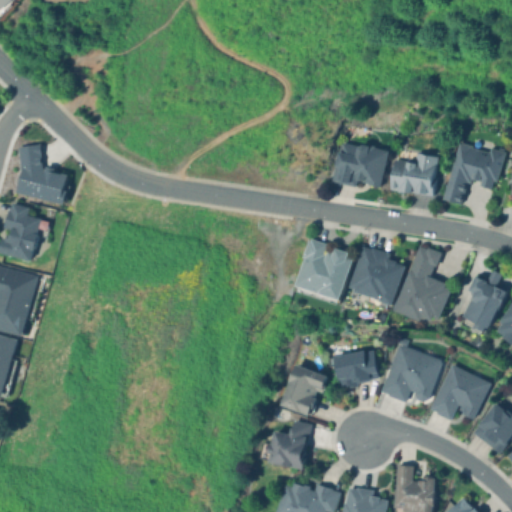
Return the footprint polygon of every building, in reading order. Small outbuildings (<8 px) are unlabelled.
[(468,145),(485,151),(487,146),(501,150),(492,179),(489,178),(487,187),(476,183),(477,179),(468,176),(466,181),(463,180),(456,202),(438,196),(455,140),(468,144),(468,145)] [(338,141),(353,145),(358,142),(366,144),(367,143),(372,144),(373,146),(386,149),(377,186),(366,183),(367,181),(355,178),(353,186),(329,180),(332,164),(331,164),(334,149),(336,150),(338,141)] [(17,145),(21,172),(16,192),(64,203),(66,194),(65,185),(68,173),(43,166),(40,143),(17,145)] [(436,156),(432,177),(434,177),(431,194),(403,189),(402,191),(388,188),(394,157),(406,160),(407,157),(414,158),(415,151),(436,156)] [(0,252),(32,260),(39,226),(46,227),(48,219),(27,215),(29,206),(10,202),(4,226),(10,228),(8,238),(0,237),(0,238),(0,252)] [(310,237),(327,243),(323,253),(325,254),(327,248),(332,250),(333,245),(347,250),(345,253),(351,255),(334,303),(294,288),(295,284),(293,283),(308,239),(309,240),(310,237)] [(361,245),(370,248),(370,245),(390,252),(388,257),(396,259),(395,261),(403,263),(389,302),(387,301),(385,307),(368,301),(370,295),(351,288),(352,287),(346,285),(361,245)] [(418,246),(425,249),(427,246),(440,252),(434,266),(433,265),(429,275),(445,283),(444,285),(449,287),(435,317),(430,315),(428,318),(418,314),(416,319),(390,307),(418,246)] [(37,274),(0,265),(0,329),(23,335),(37,274)] [(497,271),(492,283),(501,287),(500,289),(501,290),(493,306),(490,305),(481,323),(480,323),(476,331),(457,322),(461,314),(457,312),(465,296),(464,295),(465,292),(464,289),(464,287),(461,286),(468,272),(482,278),(488,267),(497,271)] [(511,297),(511,345),(499,335),(500,334),(493,328),(498,322),(495,319),(511,297)] [(16,338),(0,334),(0,394),(3,395),(16,338)] [(438,361),(424,396),(419,399),(414,397),(411,392),(411,390),(406,388),(402,400),(384,393),(385,392),(377,389),(394,342),(392,341),(395,335),(404,338),(401,345),(437,358),(438,361)] [(359,347),(359,350),(368,348),(374,378),(353,382),(353,384),(344,386),(344,384),(335,385),(329,353),(359,347)] [(324,385),(321,392),(315,389),(313,396),(314,397),(311,406),(309,406),(306,414),(278,402),(286,380),(285,380),(292,362),(324,375),(321,384),(324,385)] [(487,381),(469,417),(459,412),(460,410),(456,407),(457,404),(455,403),(447,419),(433,411),(433,410),(427,407),(448,363),(487,381)] [(506,444),(498,453),(471,433),(478,425),(476,424),(494,400),(508,410),(507,411),(511,415),(511,430),(503,442),(506,444)] [(308,422),(301,452),(303,452),(301,459),(299,459),(297,467),(262,459),(262,458),(254,456),(256,447),(259,448),(260,441),(265,442),(268,428),(284,432),(285,425),(287,425),(288,418),(308,422)] [(410,479),(416,480),(416,479),(420,479),(420,476),(423,476),(423,475),(428,475),(428,476),(432,477),(431,489),(430,504),(428,504),(427,511),(392,511),(392,506),(390,506),(395,463),(412,465),(410,479)] [(289,481),(297,484),(298,482),(307,485),(306,487),(311,489),(313,482),(330,488),(337,491),(329,511),(320,508),(318,511),(269,511),(280,482),(288,485),(289,481)] [(350,487),(358,489),(358,487),(375,490),(374,495),(381,496),(381,498),(388,499),(384,511),(342,511),(345,502),(346,503),(350,487)] [(445,511),(462,497),(473,510),(475,508),(478,511),(445,511)]
